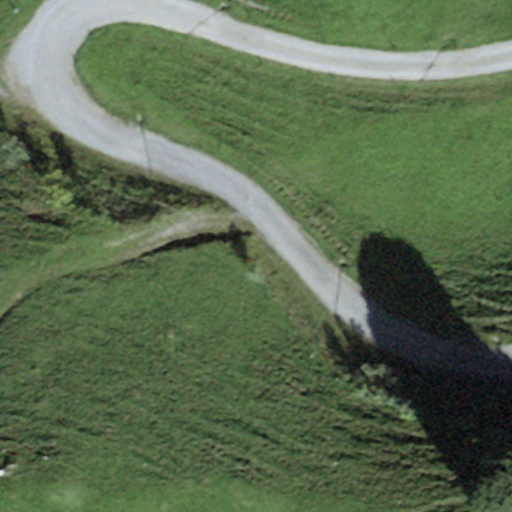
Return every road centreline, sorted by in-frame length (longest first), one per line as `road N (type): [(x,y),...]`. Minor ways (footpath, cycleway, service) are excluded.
road 1 (track): [(82,0),(59,6),(41,36),(41,66),(56,99),(112,139),(216,176),(251,202),(343,307),(420,350),(482,367),(511,365)]
road 2 (track): [(511,49),(414,66),(300,55),(151,0)]
